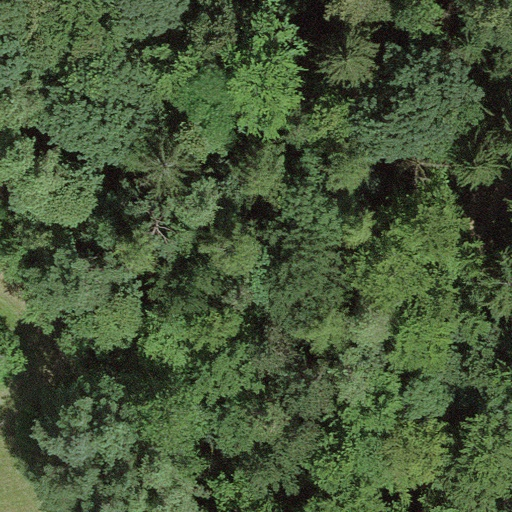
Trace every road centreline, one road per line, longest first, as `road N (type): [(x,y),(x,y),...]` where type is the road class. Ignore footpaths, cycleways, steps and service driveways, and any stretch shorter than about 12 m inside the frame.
road 1 (track): [(427,511),(439,313),(511,166)]
road 2 (track): [(0,269),(16,272),(53,325),(22,394),(0,413)]
